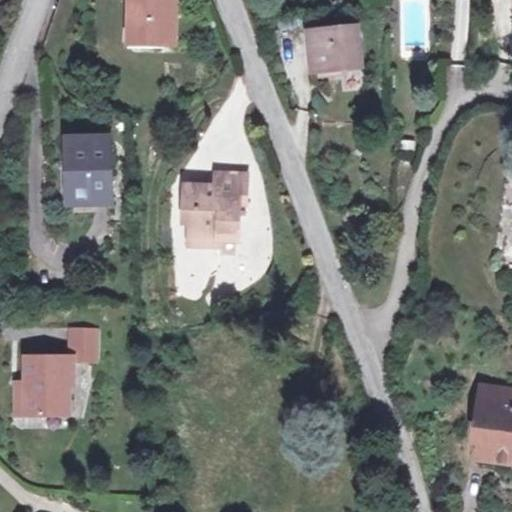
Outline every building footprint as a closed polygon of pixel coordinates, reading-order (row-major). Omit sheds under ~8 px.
[(177,0),(125,0),(127,33),(179,31),(177,0)] [(349,28),(300,33),(304,74),(353,70),(349,28)] [(101,140),(60,140),(59,195),(100,195),(101,140)] [(243,197),(244,168),(215,168),(214,188),(204,187),(203,182),(185,182),(184,221),(189,221),(190,241),(217,241),(218,235),(234,236),(234,198),(243,197)] [(79,354),(30,351),(26,405),(75,408),(79,354)] [(485,429),(482,456),(496,458),(497,453),(511,454),(511,414),(502,413),(500,431),(485,429)]
